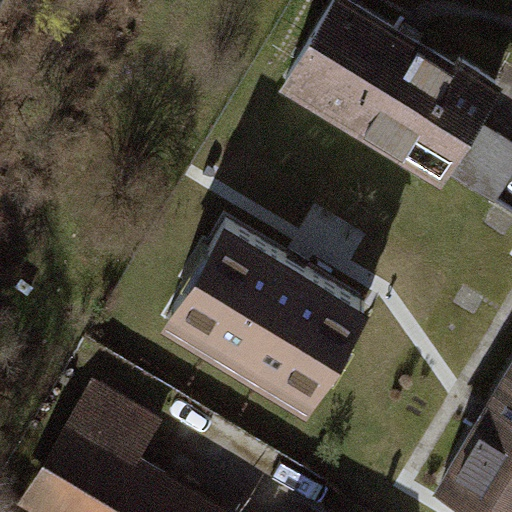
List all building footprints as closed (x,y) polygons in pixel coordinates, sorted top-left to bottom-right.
[(346,0),(322,0),(278,74),(433,166),(464,114),(487,76),(451,55),(448,60),(346,0)] [(511,153),(511,142),(464,114),(433,166),(485,198),(511,153)] [(167,303),(302,384),(353,300),(218,219),(167,303)] [(511,511),(511,346),(431,482),(481,511),(511,511)] [(89,385),(22,497),(46,511),(213,511),(120,456),(143,418),(89,385)]
